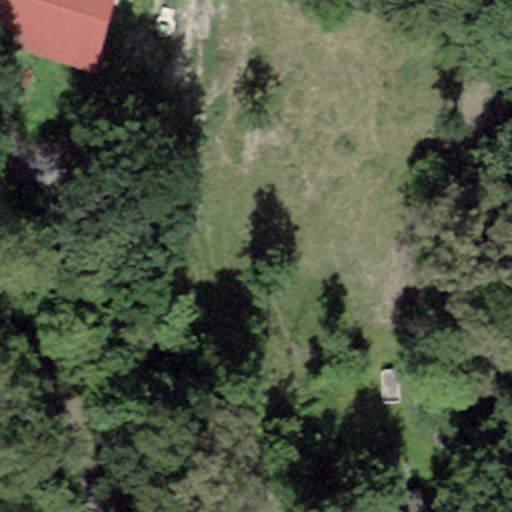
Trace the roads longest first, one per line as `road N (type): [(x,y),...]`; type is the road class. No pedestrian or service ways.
road 1 (track): [(262,511),(197,396),(0,131)]
road 2 (track): [(75,437),(0,325)]
